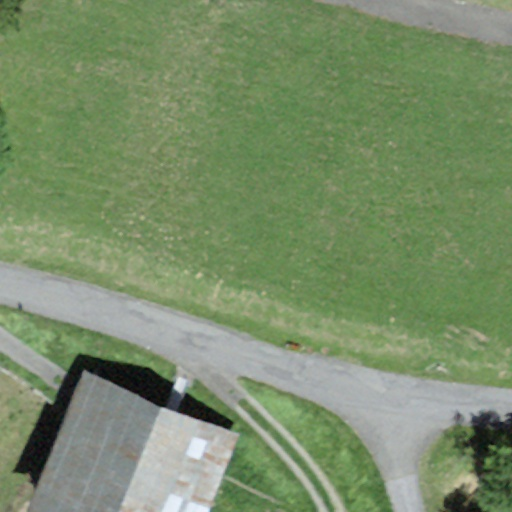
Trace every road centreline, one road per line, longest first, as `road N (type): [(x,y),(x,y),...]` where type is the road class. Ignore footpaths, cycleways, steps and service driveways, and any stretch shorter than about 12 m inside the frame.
road 1 (residential): [(0,285),(384,394)]
road 2 (track): [(201,344),(198,357),(302,461),(333,511)]
road 3 (residential): [(384,394),(511,409)]
road 4 (residential): [(384,394),(409,511)]
